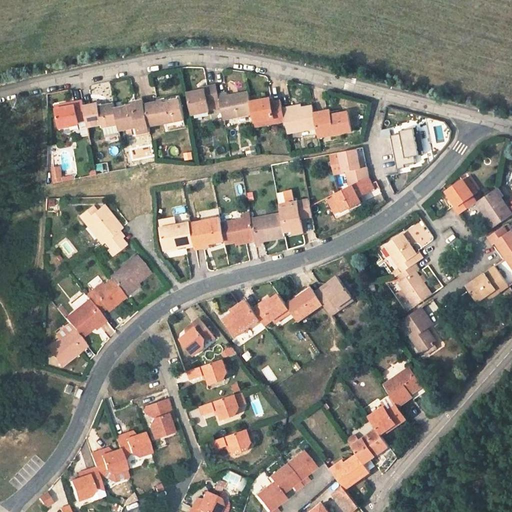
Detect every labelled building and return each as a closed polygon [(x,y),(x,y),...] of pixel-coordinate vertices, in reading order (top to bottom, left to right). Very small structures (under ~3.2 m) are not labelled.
[(222,104),(220,95),(219,87),(210,89),(206,89),(206,92),(191,95),(195,117),(210,114),(209,107),(222,104)] [(230,93),(220,95),(222,104),(225,120),(255,113),(253,103),(251,93),(231,96),(230,93)] [(187,118),(183,99),(165,102),(148,106),(151,126),(187,118)] [(271,99),(253,103),(255,113),(256,120),(274,116),(275,122),(287,119),(285,108),(284,101),(273,103),(271,99)] [(133,109),(148,106),(147,100),(137,102),(132,103),(133,109)] [(88,122),(85,108),(84,104),(76,105),(77,108),(60,111),(64,129),(81,126),(81,123),(88,122)] [(104,131),(121,128),(118,112),(116,106),(102,109),(101,104),(94,105),(85,108),(88,122),(90,130),(103,128),(104,131)] [(122,134),(132,132),(140,130),(141,138),(153,136),(151,126),(148,106),(133,109),(118,112),(121,128),(122,134)] [(294,107),(285,108),(287,119),(290,131),(319,125),(319,120),(318,115),(316,107),(296,112),(294,107)] [(318,115),(319,120),(336,116),(334,111),(318,115)] [(351,113),(336,116),(319,120),(319,125),(322,139),(356,133),(351,113)] [(274,116),(256,120),(257,125),(275,122),(274,116)] [(392,132),(397,166),(422,163),(417,129),(392,132)] [(140,130),(132,132),(134,140),(141,138),(140,130)] [(350,170),(354,185),(371,177),(372,176),(369,164),(363,166),(359,149),(342,153),(346,170),(350,170)] [(63,176),(62,165),(51,166),(52,182),(73,180),(73,175),(63,176)] [(377,186),(371,177),(354,185),(336,194),(337,195),(344,210),(345,212),(363,201),(360,195),(377,186)] [(470,177),(465,180),(475,194),(480,191),(470,177)] [(475,194),(465,180),(448,191),(458,206),(456,207),(462,215),(481,202),(475,194)] [(511,203),(501,188),(481,202),(497,226),(511,215),(511,203)] [(340,212),(344,210),(337,195),(333,197),(340,212)] [(312,200),(290,203),(291,209),(284,210),(284,213),(288,230),(295,229),(295,235),(306,233),(304,218),(315,216),(312,200)] [(115,227),(120,224),(106,207),(98,213),(94,207),(81,216),(104,244),(107,242),(112,249),(125,240),(118,233),(115,227)] [(288,230),(284,213),(254,219),(259,241),(260,248),(268,247),(267,239),(289,236),(288,230)] [(223,218),(193,225),(197,244),(198,249),(209,248),(208,244),(227,240),(224,224),(223,218)] [(259,241),(254,219),(247,220),(224,224),(227,240),(228,244),(249,240),(249,243),(259,241)] [(164,231),(180,228),(178,222),(163,225),(164,231)] [(123,228),(120,224),(115,227),(118,233),(123,228)] [(168,251),(197,244),(193,225),(180,228),(164,231),(168,251)] [(489,237),(494,245),(497,242),(511,265),(511,232),(510,234),(505,226),(489,237)] [(403,274),(415,266),(426,259),(422,252),(416,255),(405,237),(386,249),(403,274)] [(125,240),(112,249),(110,250),(115,257),(130,246),(125,240)] [(116,282),(125,294),(140,282),(144,287),(156,278),(140,259),(114,280),(116,282)] [(499,285),(504,290),(511,285),(496,264),(469,283),(479,299),(488,293),(499,285)] [(421,274),(415,266),(403,274),(396,278),(399,283),(395,285),(413,309),(431,297),(417,277),(421,274)] [(340,303),(352,293),(339,275),(327,282),(329,285),(326,287),(317,293),(326,304),(333,314),(343,307),(340,303)] [(125,294),(116,282),(108,288),(98,297),(96,294),(90,299),(91,300),(103,316),(110,311),(115,306),(117,309),(130,299),(125,294)] [(140,282),(125,294),(130,299),(144,287),(140,282)] [(295,295),(298,300),(314,289),(311,285),(306,289),(295,295)] [(492,297),(504,290),(499,285),(488,293),(492,297)] [(98,297),(108,288),(106,286),(96,294),(98,297)] [(314,289),(298,300),(289,306),(300,322),(326,304),(317,293),(314,289)] [(264,324),(289,306),(280,293),(263,305),(261,303),(253,308),(261,319),(264,324)] [(340,303),(343,307),(356,298),(352,293),(340,303)] [(74,325),(83,336),(99,324),(101,327),(108,322),(103,316),(91,300),(78,311),(69,319),(74,325)] [(261,319),(253,308),(248,301),(241,307),(223,321),(237,338),(249,328),(261,319)] [(427,353),(438,346),(441,344),(431,331),(437,326),(425,310),(403,324),(425,355),(427,353)] [(261,319),(249,328),(255,335),(266,326),(264,324),(261,319)] [(201,320),(194,325),(198,329),(190,335),(182,341),(195,358),(207,350),(208,338),(212,335),(201,320)] [(83,336),(74,325),(59,336),(63,340),(51,349),(65,367),(91,346),(83,336)] [(187,330),(190,335),(198,329),(194,325),(187,330)] [(222,352),(227,358),(237,352),(233,345),(222,352)] [(440,350),(438,346),(427,353),(430,356),(440,350)] [(225,358),(191,372),(194,379),(209,374),(212,383),(227,377),(230,370),(225,358)] [(389,390),(396,401),(399,404),(401,407),(416,397),(414,393),(426,385),(416,371),(389,390)] [(236,392),(201,405),(204,412),(219,407),(223,416),(238,411),(240,402),(236,392)] [(255,416),(263,414),(259,393),(250,394),(255,416)] [(165,416),(169,414),(165,401),(144,408),(146,413),(150,412),(152,417),(146,425),(151,440),(171,434),(167,423),(165,416)] [(396,401),(387,407),(390,411),(399,404),(396,401)] [(401,407),(399,404),(390,411),(387,407),(373,417),(380,428),(383,433),(398,423),(401,428),(411,421),(401,407)] [(387,438),(401,428),(398,423),(383,433),(387,438)] [(249,427),(215,438),(218,445),(232,441),(235,450),(250,446),(252,438),(249,427)] [(383,433),(380,428),(364,440),(355,446),(360,453),(367,463),(392,446),(387,438),(383,433)] [(355,446),(364,440),(360,434),(351,440),(355,446)] [(144,437),(134,441),(126,443),(125,439),(116,441),(120,453),(122,459),(129,457),(137,462),(151,458),(144,437)] [(274,484),(274,485),(278,490),(281,494),(288,489),(291,486),(304,477),(305,476),(316,468),(302,449),(267,477),(271,481),(274,484)] [(126,472),(122,459),(120,453),(107,457),(101,459),(99,454),(91,457),(95,468),(97,474),(103,471),(112,478),(126,472)] [(334,471),(346,486),(347,488),(366,475),(373,471),(367,463),(360,453),(334,471)] [(393,456),(381,455),(379,469),(392,470),(393,456)] [(97,474),(95,468),(85,472),(87,478),(80,480),(69,483),(76,503),(88,498),(89,502),(105,496),(102,487),(97,474)] [(78,474),(80,480),(87,478),(85,472),(78,474)] [(304,477),(291,486),(295,491),(309,481),(305,476),(304,477)] [(271,481),(254,494),(268,511),(276,507),(286,500),(281,494),(278,490),(274,485),(274,484),(271,481)] [(353,511),(362,506),(347,488),(346,486),(335,493),(349,511),(353,511)] [(219,500),(205,492),(200,501),(196,509),(191,507),(188,511),(218,511),(221,507),(219,500)] [(37,500),(43,508),(51,502),(44,494),(37,500)] [(195,499),(191,507),(196,509),(200,501),(195,499)]
